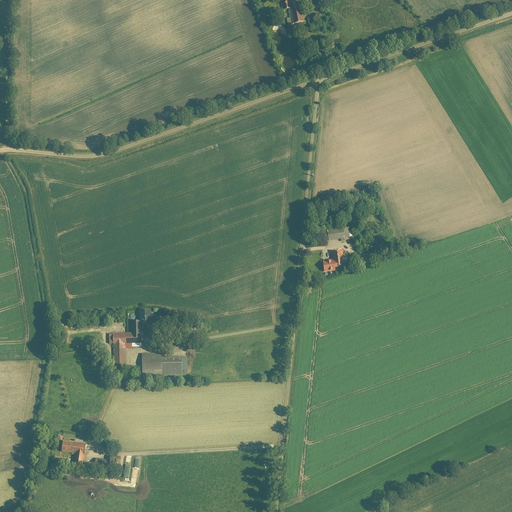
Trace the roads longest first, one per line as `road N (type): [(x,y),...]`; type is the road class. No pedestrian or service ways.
road 1 (unclassified): [(316,82),(275,511)]
road 2 (unclassified): [(316,82),(101,155),(0,150)]
road 3 (unclassified): [(511,14),(316,82)]
road 4 (track): [(5,149),(5,0)]
